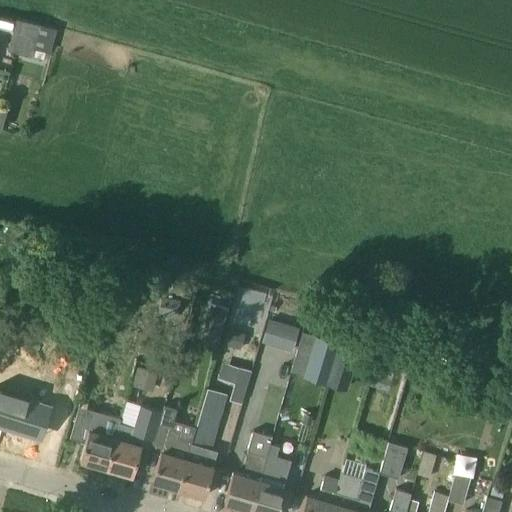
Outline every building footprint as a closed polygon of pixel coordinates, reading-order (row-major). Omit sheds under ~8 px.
[(40,24),(16,18),(8,50),(31,56),(40,24)] [(182,301),(163,296),(159,311),(178,315),(182,301)] [(218,343),(228,307),(211,302),(200,338),(218,343)] [(278,340),(276,346),(291,351),(299,327),(284,322),(278,340)] [(488,348),(511,353),(511,351),(511,333),(493,328),(488,348)] [(225,345),(238,349),(241,338),(228,334),(225,345)] [(303,376),(326,382),(335,349),(336,350),(338,341),(315,335),(304,374),(303,376)] [(410,362),(413,353),(414,348),(398,343),(397,347),(394,357),(410,362)] [(335,349),(326,382),(332,384),(347,389),(357,356),(341,351),(336,350),(335,349)] [(240,366),(234,385),(246,388),(252,370),(240,366)] [(157,373),(137,367),(132,385),(152,391),(157,373)] [(480,386),(490,389),(492,384),(482,381),(480,386)] [(52,404),(0,387),(0,426),(33,436),(37,424),(44,427),(52,404)] [(194,434),(178,488),(205,495),(213,466),(212,466),(217,450),(212,448),(229,392),(207,388),(195,427),(194,434)] [(161,451),(152,480),(178,488),(194,434),(171,427),(177,408),(164,404),(152,443),(162,446),(161,451)] [(121,417),(94,409),(89,430),(80,459),(106,467),(115,437),(121,417)] [(272,436),(253,431),(244,462),(247,463),(243,475),(232,472),(224,501),(250,508),(270,442),(272,436)] [(141,445),(115,437),(106,467),(133,474),(141,445)] [(407,446),(388,441),(382,460),(379,472),(398,478),(407,446)] [(279,445),(270,442),(250,508),(262,511),(277,511),(285,487),(283,487),(289,467),(287,467),(290,459),(276,455),(279,445)] [(436,454),(423,450),(416,473),(430,477),(436,454)] [(367,469),(364,468),(361,477),(340,471),(339,478),(338,478),(328,511),(356,511),(357,510),(355,509),(358,503),(368,506),(378,472),(367,469)] [(471,475),(456,471),(448,498),(463,502),(471,475)] [(328,511),(338,478),(325,474),(317,498),(306,495),(300,511),(328,511)] [(493,484),(489,497),(501,500),(505,488),(493,484)] [(396,488),(388,511),(405,511),(406,510),(409,498),(411,493),(396,488)] [(443,511),(448,495),(435,491),(429,510),(434,511),(443,511)] [(481,511),(498,511),(502,500),(486,495),(481,511)] [(406,511),(405,511),(414,511),(418,501),(409,498),(406,510),(406,511)]
